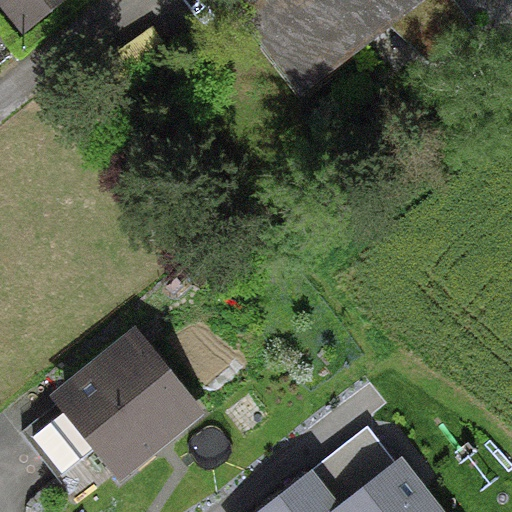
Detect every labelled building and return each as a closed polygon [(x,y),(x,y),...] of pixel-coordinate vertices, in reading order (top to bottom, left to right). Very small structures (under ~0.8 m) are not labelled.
[(50,7),(44,0),(1,0),(24,28),(50,7)] [(421,0),(249,0),(247,2),(305,77),(399,5),(405,12),(421,0)] [(191,411),(134,341),(64,397),(70,405),(32,436),(62,473),(100,442),(121,467),(191,411)] [(367,426),(311,469),(341,504),(395,461),(367,426)] [(341,504),(311,469),(256,511),(445,511),(402,456),(395,461),(341,504)]
